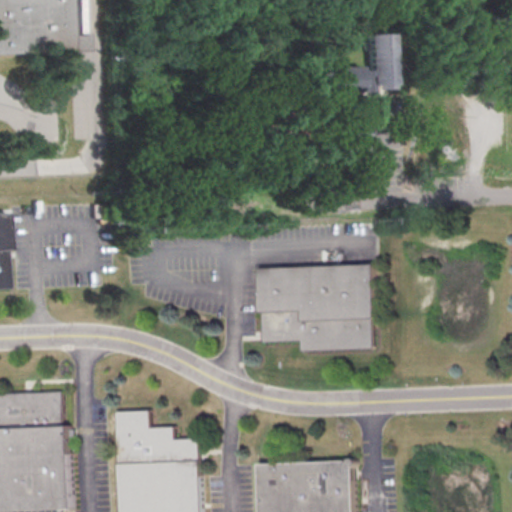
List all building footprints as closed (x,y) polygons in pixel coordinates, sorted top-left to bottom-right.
[(0,0),(67,0),(69,35),(86,34),(86,50),(0,52),(0,0)] [(396,34),(396,47),(398,69),(398,85),(394,85),(394,88),(377,89),(377,95),(368,95),(367,90),(325,92),(324,68),(367,66),(367,70),(376,70),(374,35),(396,34)] [(0,211),(9,211),(12,289),(0,289),(0,211)] [(262,268),(380,263),(382,319),(379,319),(380,349),(307,352),(307,341),(267,343),(266,311),(264,311),(262,268)] [(0,392),(66,390),(67,424),(73,424),(76,509),(0,511),(0,392)] [(123,511),(120,409),(153,408),(153,426),(179,425),(179,437),(202,436),(203,511),(123,511)] [(263,511),(262,462),(351,459),(352,457),(355,456),(357,456),(359,458),(360,460),(360,462),(359,464),(358,466),(359,511),(263,511)]
